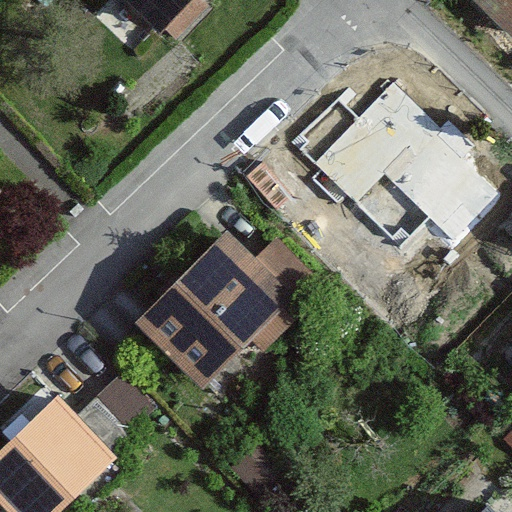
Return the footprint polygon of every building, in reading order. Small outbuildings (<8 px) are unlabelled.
[(123,0),(158,33),(190,0),(123,0)] [(511,0),(473,0),(511,35),(511,0)] [(389,81),(306,165),(367,223),(416,173),(432,189),(475,146),(458,130),(449,139),(389,81)] [(324,285),(272,235),(251,257),(225,232),(185,274),(177,266),(153,292),(159,298),(135,322),(200,385),(246,338),(260,351),(324,285)] [(75,419),(52,396),(0,448),(0,503),(9,511),(48,511),(72,489),(87,505),(123,470),(108,455),(125,438),(90,404),(75,419)]
